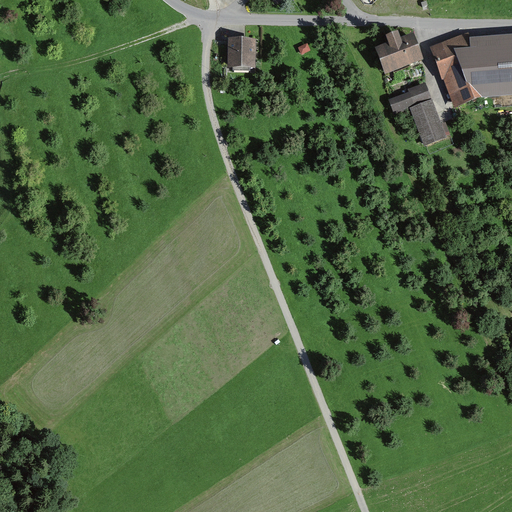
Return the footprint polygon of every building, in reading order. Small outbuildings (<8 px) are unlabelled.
[(389,46),(377,50),(386,77),(424,63),(414,37),(401,42),(398,34),(386,38),(389,46)] [(470,35),(431,49),(454,110),(481,101),(511,98),(511,38),(472,41),(470,35)] [(257,43),(229,42),(228,69),(256,70),(257,43)] [(307,46),(300,49),(303,56),(311,53),(307,46)] [(410,95),(391,102),(396,116),(411,110),(424,148),(447,139),(427,84),(409,91),(410,95)]
